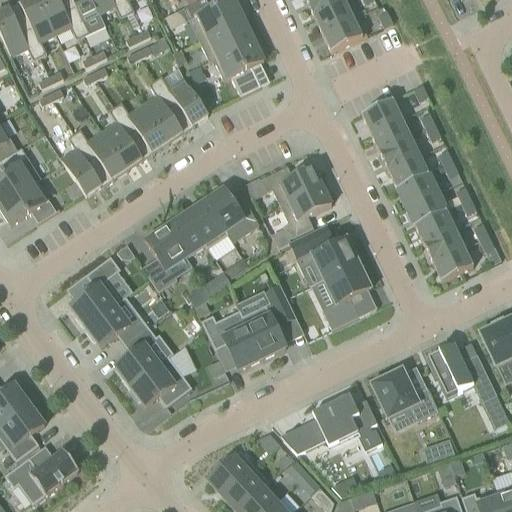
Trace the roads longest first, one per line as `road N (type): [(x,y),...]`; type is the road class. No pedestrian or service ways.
road 1 (residential): [(312,110),(234,145),(8,301)]
road 2 (residential): [(142,481),(184,439),(414,336)]
road 3 (residential): [(414,336),(312,110)]
road 4 (residential): [(8,301),(142,481)]
road 5 (residential): [(312,110),(260,0)]
